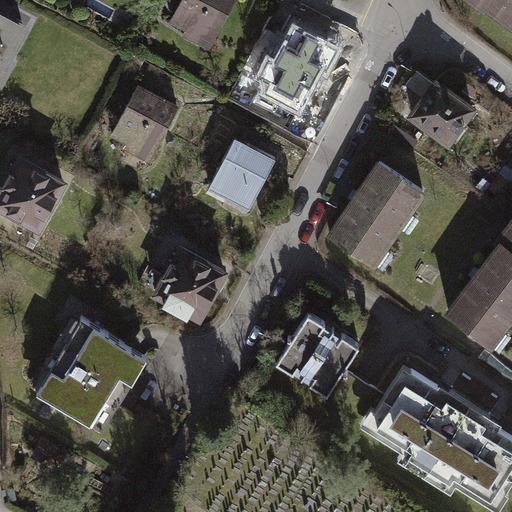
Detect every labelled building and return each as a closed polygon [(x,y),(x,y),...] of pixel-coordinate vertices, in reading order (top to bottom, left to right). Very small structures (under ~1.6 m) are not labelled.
[(182,0),(172,20),(189,29),(191,26),(213,38),(232,0),(182,0)] [(511,0),(479,0),(511,23),(511,0)] [(24,26),(0,12),(0,78),(1,79),(11,60),(6,58),(24,26)] [(276,58),(269,55),(260,72),(270,78),(265,89),(298,106),(320,63),(327,67),(338,45),(295,23),(276,58)] [(448,140),(451,136),(457,140),(468,126),(462,121),(473,106),(437,79),(412,113),(448,140)] [(147,97),(134,90),(112,132),(129,142),(131,138),(154,150),(178,105),(150,90),(147,97)] [(248,142),(244,148),(232,142),(206,191),(224,200),(229,190),(252,202),(276,156),(248,142)] [(62,189),(60,184),(63,179),(20,156),(12,170),(11,169),(3,183),(5,184),(0,192),(0,203),(38,225),(52,199),(57,198),(62,189)] [(330,233),(373,262),(423,188),(379,159),(330,233)] [(511,180),(511,179),(498,173),(491,187),(505,194),(511,180)] [(511,219),(498,237),(503,241),(511,248),(511,219)] [(511,248),(503,241),(448,309),(488,340),(511,309),(511,248)] [(223,279),(221,275),(224,269),(182,245),(174,260),(172,259),(165,273),(166,273),(157,290),(199,313),(213,289),(218,288),(223,279)] [(297,364),(305,369),(329,333),(321,328),(325,322),(307,311),(275,359),(293,371),(297,364)] [(148,353),(82,314),(37,390),(102,429),(148,353)] [(337,338),(329,333),(305,369),(316,376),(322,367),(336,376),(358,342),(341,331),(337,338)] [(497,483),(511,459),(511,434),(496,425),(495,426),(484,419),(482,422),(443,398),(446,394),(436,387),(438,384),(412,368),(383,413),(377,410),(367,427),(489,503),(500,485),(497,483)] [(60,464),(69,450),(45,436),(36,450),(60,464)]
